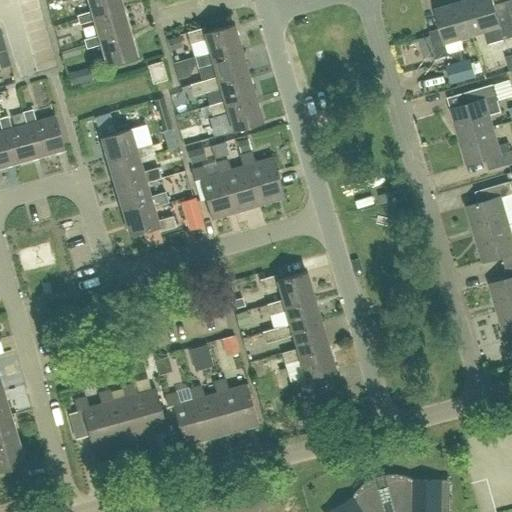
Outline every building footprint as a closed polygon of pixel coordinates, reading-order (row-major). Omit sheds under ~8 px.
[(121,7),(119,0),(71,0),(72,0),(86,0),(90,11),(92,16),(121,7)] [(489,44),(503,40),(511,37),(511,26),(507,9),(496,12),(492,0),(467,0),(463,1),(473,36),(486,33),(489,44)] [(449,56),(446,44),(473,36),(463,1),(435,9),(441,29),(430,32),(437,59),(449,56)] [(92,16),(90,11),(76,15),(78,24),(93,20),(97,35),(98,40),(128,31),(121,7),(92,16)] [(240,49),(232,24),(204,33),(203,28),(186,33),(190,44),(205,39),(209,53),(210,58),(240,49)] [(0,31),(0,68),(10,66),(0,31)] [(105,64),(136,56),(128,31),(98,40),(97,35),(83,40),(85,49),(100,45),(105,64)] [(178,37),(166,40),(169,51),(181,48),(178,37)] [(210,58),(209,53),(194,58),(196,65),(197,68),(212,64),(216,77),(218,82),(247,74),(240,49),(210,58)] [(194,58),(173,64),(177,79),(188,76),(192,66),(196,65),(194,58)] [(453,83),(477,77),(473,59),(448,65),(453,83)] [(166,79),(161,62),(147,66),(152,83),(166,79)] [(78,71),(68,73),(72,86),(82,83),(78,71)] [(204,93),(219,88),(223,102),(225,107),(254,98),(247,74),(218,82),(216,77),(190,85),(193,96),(204,93)] [(511,78),(497,82),(502,99),(511,96),(511,78)] [(470,104),(450,110),(458,138),(493,128),(485,100),(496,96),(493,85),(466,93),(470,104)] [(219,88),(204,93),(208,106),(223,102),(219,88)] [(232,132),(262,123),(254,98),(225,107),(223,102),(208,106),(212,117),(227,113),(232,132)] [(63,149),(54,115),(34,121),(31,109),(22,112),(25,123),(28,122),(38,156),(63,149)] [(212,117),(208,118),(213,137),(232,132),(227,113),(212,117)] [(0,130),(4,129),(14,163),(38,156),(28,122),(25,123),(10,127),(7,116),(0,117),(0,130)] [(144,124),(129,128),(135,147),(150,143),(144,124)] [(129,128),(100,137),(107,162),(136,154),(138,159),(153,154),(150,143),(135,147),(129,128)] [(498,146),(493,128),(458,138),(466,165),(486,160),(489,171),(511,163),(511,151),(500,154),(498,146)] [(0,166),(14,163),(4,129),(0,130),(0,166)] [(247,140),(238,142),(241,152),(250,149),(247,140)] [(224,142),(210,146),(214,159),(228,155),(224,142)] [(500,154),(511,151),(511,149),(510,142),(498,146),(500,154)] [(202,149),(188,153),(191,163),(205,159),(202,149)] [(259,205),(284,198),(272,157),(253,162),(250,152),(239,156),(242,166),(247,165),(259,205)] [(136,154),(107,162),(114,186),(143,178),(145,183),(160,179),(157,168),(142,172),(138,159),(136,154)] [(247,165),(242,166),(229,170),(226,159),(214,163),(218,173),(223,172),(235,212),(259,205),(247,165)] [(199,180),(210,220),(235,212),(223,172),(218,173),(205,177),(202,166),(190,170),(194,181),(199,180)] [(143,178),(114,186),(121,211),(150,202),(152,207),(167,203),(164,192),(149,197),(145,183),(143,178)] [(479,204),(467,207),(475,235),(510,224),(502,197),(511,194),(511,189),(510,183),(476,193),(479,204)] [(183,201),(191,230),(205,225),(197,197),(183,201)] [(150,202),(121,211),(128,236),(156,228),(158,232),(174,228),(171,217),(156,221),(152,207),(150,202)] [(483,263),(503,257),(506,268),(511,265),(511,231),(510,224),(475,235),(483,263)] [(509,278),(489,284),(498,312),(511,308),(511,265),(506,268),(509,278)] [(313,296),(306,271),(277,280),(275,275),(259,280),(262,290),(277,286),(281,299),(283,305),(313,296)] [(283,305),(281,299),(266,303),(269,314),(284,310),(288,324),(290,329),(320,320),(313,296),(283,305)] [(241,297),(233,300),(235,308),(244,306),(241,297)] [(215,310),(221,331),(232,328),(226,307),(215,310)] [(506,340),(511,338),(511,308),(498,312),(506,340)] [(245,313),(234,316),(237,326),(247,323),(245,313)] [(265,342),(276,339),(291,334),(295,349),(297,354),(327,345),(320,320),(290,329),(288,324),(262,332),(265,342)] [(234,335),(222,338),(225,351),(238,348),(234,335)] [(323,373),(335,370),(327,345),(297,354),(295,349),(280,353),(289,382),(298,380),(301,393),(327,385),(323,373)] [(206,346),(189,350),(194,368),(211,363),(206,346)] [(166,358),(156,361),(159,373),(170,369),(166,358)] [(232,432),(257,425),(245,384),(227,389),(224,379),(213,382),(216,392),(220,391),(232,432)] [(141,436),(166,430),(163,419),(155,389),(136,394),(133,383),(122,387),(125,397),(130,396),(141,436)] [(196,398),(208,439),(232,432),(220,391),(216,392),(203,396),(200,386),(188,389),(191,399),(196,398)] [(0,390),(0,418),(10,415),(3,390),(0,390)] [(117,443),(141,436),(130,396),(125,397),(112,401),(109,390),(97,393),(100,404),(106,402),(117,443)] [(172,406),(183,446),(208,439),(196,398),(191,399),(178,403),(176,393),(164,396),(167,407),(172,406)] [(75,439),(88,435),(92,450),(117,443),(106,402),(100,404),(88,407),(85,397),(74,400),(77,411),(68,413),(75,439)] [(0,444),(17,439),(10,415),(0,418),(0,444)] [(171,417),(163,419),(166,430),(174,427),(171,417)] [(0,470),(24,463),(17,439),(0,444),(0,470)] [(354,497),(330,511),(441,511),(442,480),(414,480),(414,481),(410,479),(402,476),(394,476),(385,476),(377,479),(370,482),(363,487),(357,494),(354,497)]
